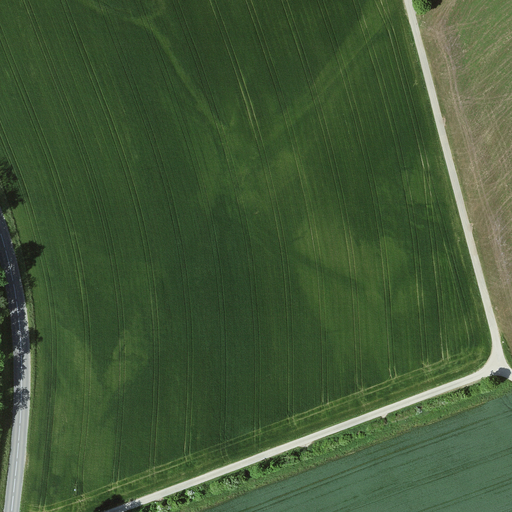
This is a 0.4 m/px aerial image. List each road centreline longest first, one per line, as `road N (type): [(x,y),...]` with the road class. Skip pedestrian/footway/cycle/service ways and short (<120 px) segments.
road 1 (track): [(498,365),(108,511)]
road 2 (track): [(408,0),(498,365),(511,376)]
road 3 (secondary): [(12,511),(19,329),(0,231)]
